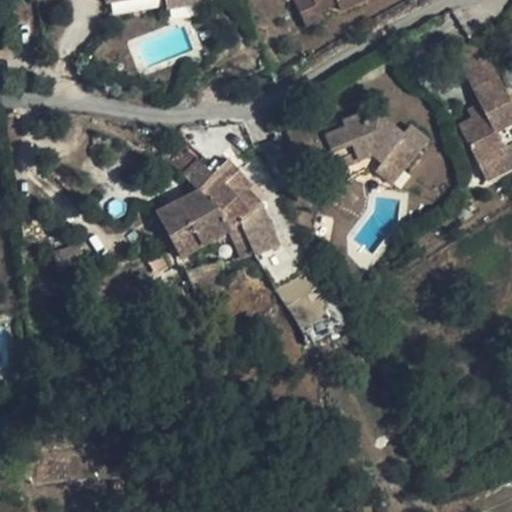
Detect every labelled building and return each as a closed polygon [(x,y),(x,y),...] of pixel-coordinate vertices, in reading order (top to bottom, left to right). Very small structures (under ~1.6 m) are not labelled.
[(105,0),(106,3),(120,0),(165,0),(167,8),(200,3),(199,0),(105,0)] [(319,11),(314,0),(295,0),(307,26),(324,18),(321,10),(319,11)] [(314,0),(319,11),(321,10),(338,2),(341,10),(363,0),(314,0)] [(511,100),(499,75),(472,89),(480,104),(484,113),(472,119),(459,126),(486,181),(511,167),(511,100)] [(484,113),(480,104),(467,110),(472,119),(484,113)] [(364,120),(362,114),(342,121),(345,128),(327,135),(324,128),(320,118),(287,132),(299,163),(316,157),(323,175),(373,154),(382,161),(387,154),(406,169),(427,143),(407,128),(403,133),(377,115),(364,120)] [(345,128),(342,121),(324,128),(327,135),(345,128)] [(429,140),(410,125),(407,128),(427,143),(429,140)] [(198,160),(182,147),(165,133),(158,140),(176,155),(191,168),(198,160)] [(406,169),(387,154),(382,161),(374,171),(393,185),(406,169)] [(215,176),(200,192),(221,209),(230,229),(240,222),(251,213),(236,196),(254,181),(230,157),(213,174),(215,176)] [(215,176),(213,174),(198,160),(191,168),(183,175),(200,192),(215,176)] [(254,181),(236,196),(251,213),(240,222),(253,252),(285,246),(265,203),(252,188),(257,183),(255,180),(254,181)] [(181,258),(230,229),(221,209),(200,192),(158,213),(181,258)] [(253,252),(240,222),(230,229),(243,259),(255,255),(253,252)] [(77,245),(51,250),(52,259),(56,267),(71,264),(81,262),(77,245)] [(223,266),(222,264),(203,269),(187,271),(196,297),(228,287),(223,266)] [(511,435),(511,413),(420,455),(428,472),(511,435)]
